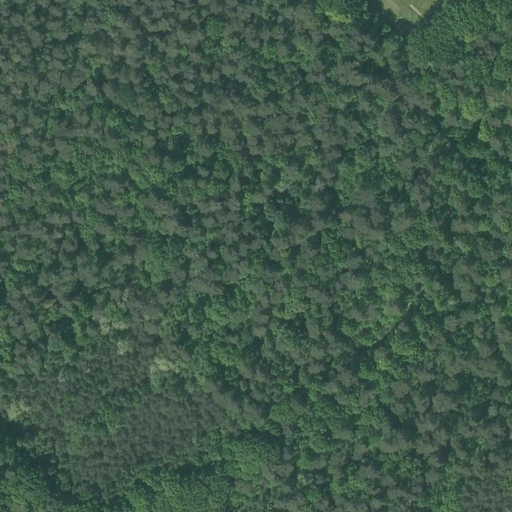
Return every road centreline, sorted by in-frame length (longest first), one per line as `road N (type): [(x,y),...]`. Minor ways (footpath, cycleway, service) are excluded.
road 1 (track): [(487,166),(163,349)]
road 2 (track): [(0,149),(47,131),(186,48),(242,0)]
road 3 (track): [(326,0),(487,166)]
road 4 (track): [(357,405),(165,511)]
road 5 (track): [(357,405),(511,316)]
road 6 (track): [(421,511),(357,405)]
road 7 (track): [(0,425),(83,511)]
